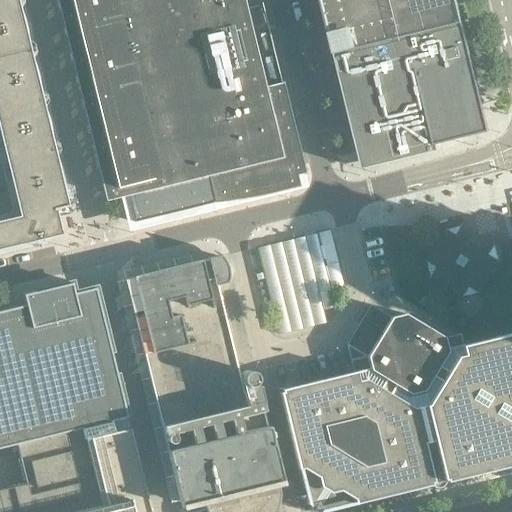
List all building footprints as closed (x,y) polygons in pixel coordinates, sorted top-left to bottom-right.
[(0,0),(0,249),(60,234),(54,210),(66,207),(15,0),(0,0)] [(61,0),(109,196),(138,189),(138,202),(160,204),(176,204),(196,204),(216,202),(236,200),(256,197),(275,192),(298,187),(295,176),(301,174),(301,175),(304,174),(292,127),(291,127),(281,87),(255,93),(234,6),(232,0),(61,0)] [(334,54),(462,22),(456,0),(320,0),(329,35),(326,36),(330,51),(333,50),(334,54)] [(488,131),(462,22),(334,54),(361,169),(437,151),(435,144),(488,131)] [(464,239),(461,226),(447,229),(427,262),(431,276),(464,296),(477,293),(497,260),(494,246),(480,249),(464,239)] [(329,230),(317,233),(325,266),(337,263),(329,230)] [(325,266),(317,233),(256,247),(277,335),(325,323),(322,310),(334,307),(324,267),(325,266)] [(220,259),(217,255),(122,279),(177,502),(180,501),(182,507),(180,508),(180,510),(180,511),(273,511),(275,508),(277,504),(278,500),(278,496),(278,492),(278,488),(277,484),(276,480),(275,477),(273,474),(270,470),(268,467),(265,464),(262,462),(257,459),(246,414),(262,410),(256,386),(249,387),(250,386),(252,385),(252,384),(253,383),(254,381),(254,380),(254,378),(254,377),(253,376),(252,374),(250,373),(248,372),(247,372),(245,372),(243,372),(242,373),(240,374),(239,376),(239,377),(239,378),(239,380),(238,380),(214,285),(224,282),(225,280),(225,277),(225,275),(225,272),(225,269),(224,266),(223,263),(222,261),(220,259)] [(24,305),(0,310),(0,447),(15,444),(41,438),(109,421),(125,417),(94,288),(72,293),(70,283),(21,295),(24,305)] [(369,305),(345,344),(365,356),(366,360),(352,364),(354,372),(352,372),(352,374),(320,382),(319,380),(315,381),(315,383),(283,391),(282,389),(280,390),(280,392),(278,393),(279,395),(280,395),(288,427),(287,428),(288,432),(289,432),(297,464),(296,465),(297,470),(299,469),(299,467),(308,465),(325,476),(323,480),(322,480),(321,480),(321,481),(321,482),(322,482),(323,482),(323,481),(331,486),(331,487),(331,488),(332,488),(333,488),(333,487),(333,486),(335,482),(353,492),(356,503),(358,503),(359,503),(391,495),(395,494),(428,486),(430,485),(431,485),(431,486),(432,486),(432,487),(433,487),(434,488),(435,488),(436,488),(437,488),(438,488),(439,488),(440,488),(440,487),(441,487),(442,487),(442,486),(443,485),(443,484),(444,484),(444,483),(444,482),(447,481),(479,473),(484,472),(511,465),(511,334),(499,338),(499,336),(494,337),(495,339),(462,347),(462,345),(445,349),(443,338),(403,314),(396,315),(389,317),(369,305)] [(112,432),(109,421),(41,438),(44,452),(110,436),(113,435),(112,432)] [(129,431),(128,428),(126,429),(112,432),(113,435),(110,436),(44,452),(18,458),(25,484),(18,485),(0,489),(0,511),(148,511),(148,509),(143,491),(143,489),(139,471),(138,469),(136,463),(134,451),(133,449),(129,431)] [(44,452),(41,438),(15,444),(18,458),(44,452)]
